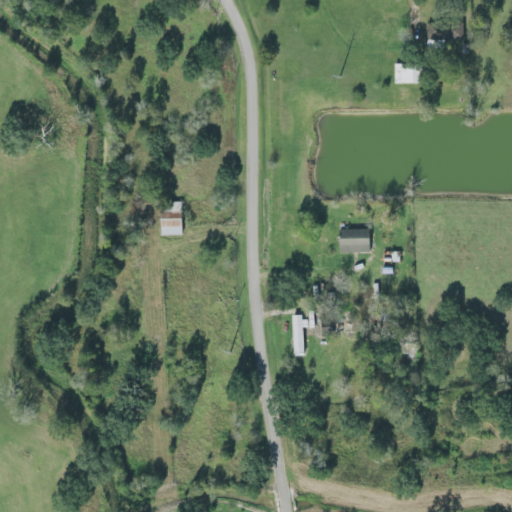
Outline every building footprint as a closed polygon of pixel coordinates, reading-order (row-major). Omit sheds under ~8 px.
[(426,38),(450,46),(455,33),(430,24),(426,38)] [(184,235),(185,201),(173,201),(173,209),(162,209),(162,235),(184,235)] [(342,253),(372,252),(372,229),(341,229),(342,253)] [(305,328),(315,326),(313,310),(303,311),(305,328)] [(305,355),(304,315),(292,315),(294,356),(305,355)] [(321,336),(336,334),(333,317),(318,319),(321,336)]
